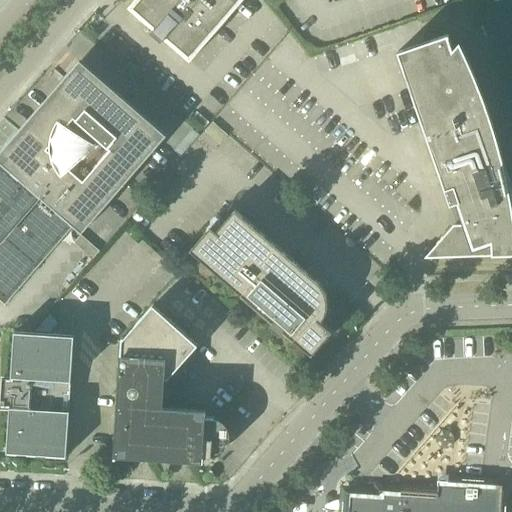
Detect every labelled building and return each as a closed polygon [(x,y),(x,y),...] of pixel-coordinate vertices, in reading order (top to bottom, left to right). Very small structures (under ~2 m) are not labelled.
[(190,61),(242,0),(134,0),(128,8),(190,61)] [(448,34),(398,52),(450,204),(457,202),(459,207),(458,207),(457,208),(456,209),(456,210),(456,211),(456,213),(457,214),(458,214),(459,215),(460,215),(461,216),(462,215),(464,223),(454,223),(424,257),(511,253),(511,187),(501,155),(498,143),(495,132),(491,120),(488,109),(484,97),(479,86),(475,75),(470,64),(465,53),(460,42),(453,50),(449,36),(448,34)] [(0,162),(73,225),(82,233),(167,135),(80,60),(0,152),(0,162)] [(82,233),(73,225),(0,162),(0,300),(31,328),(100,249),(82,233)] [(320,284),(318,282),(235,210),(216,232),(211,227),(191,250),(312,355),(332,332),(321,322),(322,320),(324,317),(325,314),(326,312),(327,309),(327,306),(327,303),(327,300),(327,297),(326,294),(325,291),(323,289),(322,286),(320,284)] [(212,457),(214,417),(206,416),(206,410),(161,407),(162,400),(169,400),(170,386),(163,386),(163,379),(168,379),(198,345),(153,305),(124,338),(123,337),(121,339),(114,458),(116,459),(116,457),(203,462),(203,456),(212,457)] [(66,457),(74,336),(15,332),(12,376),(2,375),(0,403),(0,408),(10,409),(7,453),(66,457)] [(499,511),(501,486),(447,482),(447,486),(443,486),(438,486),(437,495),(381,491),(381,496),(348,493),(346,511),(499,511)]
